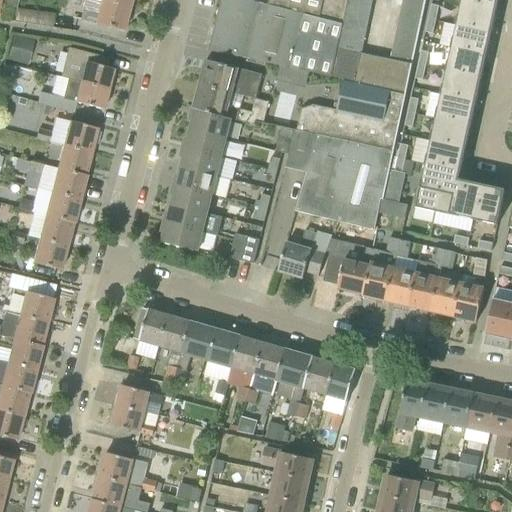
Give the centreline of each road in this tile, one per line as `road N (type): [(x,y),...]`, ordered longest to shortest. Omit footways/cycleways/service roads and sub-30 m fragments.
road 1 (residential): [(109,273),(179,0)]
road 2 (residential): [(374,350),(109,273)]
road 3 (residential): [(44,511),(109,273)]
road 4 (residential): [(339,511),(374,350)]
road 5 (residential): [(511,46),(486,164),(511,169)]
road 6 (residential): [(511,379),(374,350)]
